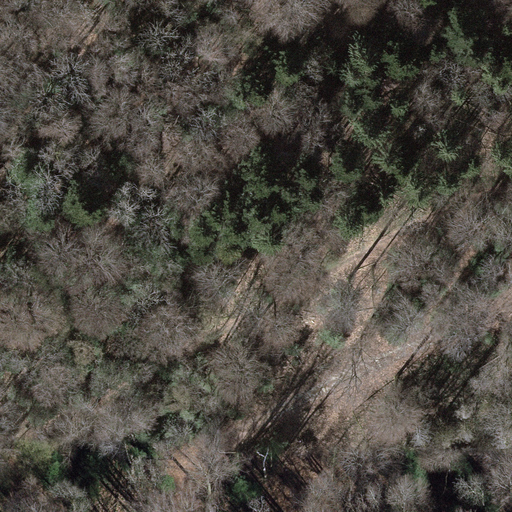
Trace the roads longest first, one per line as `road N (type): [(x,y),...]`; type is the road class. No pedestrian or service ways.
road 1 (track): [(511,312),(314,391),(187,467)]
road 2 (track): [(257,312),(87,333),(0,379)]
